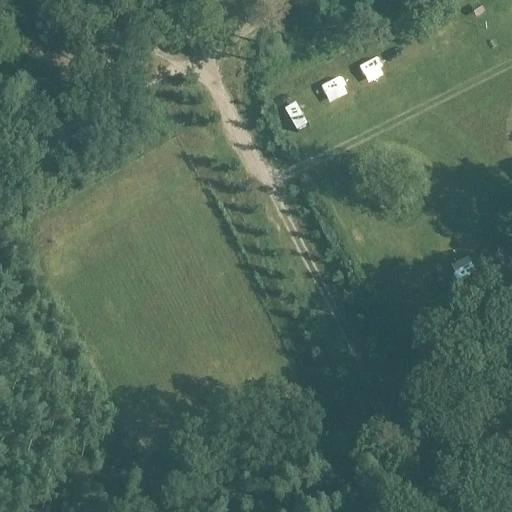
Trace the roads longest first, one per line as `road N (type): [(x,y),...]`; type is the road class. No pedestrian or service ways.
road 1 (track): [(263,185),(511,64)]
road 2 (track): [(263,185),(375,415)]
road 3 (track): [(0,153),(195,58)]
road 4 (track): [(195,58),(263,185)]
road 5 (track): [(195,58),(79,0)]
road 6 (track): [(195,58),(302,0)]
